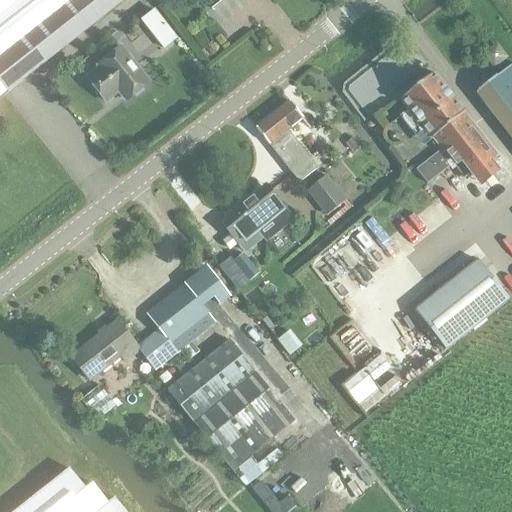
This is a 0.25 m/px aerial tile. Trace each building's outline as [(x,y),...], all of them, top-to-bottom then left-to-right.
[(0,0),(0,97),(123,0),(0,0)] [(159,8),(152,12),(157,18),(163,13),(159,8)] [(151,13),(139,23),(158,48),(170,38),(151,13)] [(497,44),(484,55),(496,68),(509,57),(497,44)] [(117,90),(126,101),(149,83),(121,48),(98,65),(100,68),(87,79),(104,101),(117,90)] [(511,64),(476,92),(511,138),(511,64)] [(464,112),(434,75),(434,73),(429,77),(428,76),(419,83),(420,84),(413,89),(413,88),(404,95),(404,96),(400,100),(401,101),(408,109),(400,116),(413,132),(421,126),(431,138),(430,138),(431,139),(433,138),(463,114),(465,113),(464,112)] [(256,128),(286,166),(299,183),(318,168),(288,130),(303,118),(289,101),(256,128)] [(495,155),(463,114),(433,138),(466,179),(471,174),(480,186),(499,170),(491,159),(495,155)] [(354,136),(346,142),(352,151),(360,145),(354,136)] [(440,149),(415,168),(426,183),(452,164),(440,149)] [(300,183),(299,183),(286,166),(270,178),(284,196),(300,183)] [(345,199),(325,174),(306,189),(326,214),(345,199)] [(270,190),(261,198),(256,191),(238,206),(262,236),(265,239),(292,217),(270,190)] [(262,236),(238,206),(220,220),(231,234),(224,239),(231,247),(237,242),(243,249),(246,250),(262,236)] [(213,262),(203,250),(186,263),(197,276),(213,262)] [(244,253),(242,253),(234,259),(231,255),(219,265),(238,288),(259,272),(244,253)] [(478,260),(414,311),(446,351),(510,300),(478,260)] [(72,356),(84,371),(91,379),(122,354),(127,361),(141,349),(156,368),(215,321),(208,313),(230,295),(208,267),(148,315),(160,330),(138,347),(117,320),(72,356)] [(289,331),(277,341),(290,357),(302,347),(289,331)] [(294,420),(230,340),(167,390),(231,471),(294,420)] [(363,371),(344,385),(358,404),(378,390),(363,371)] [(167,372),(159,379),(164,385),(172,378),(167,372)] [(100,386),(81,401),(97,420),(116,405),(100,386)]
